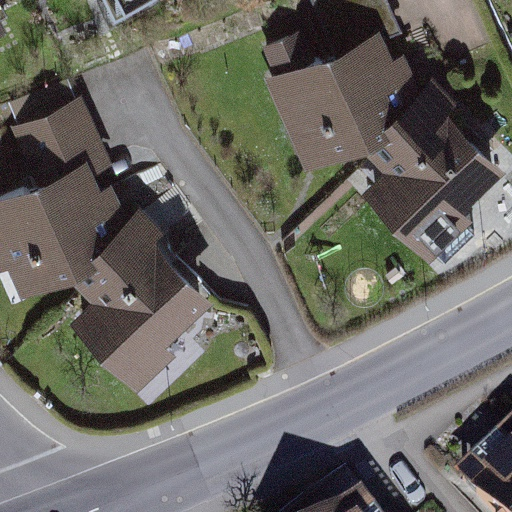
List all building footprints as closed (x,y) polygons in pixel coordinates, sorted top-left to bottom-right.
[(0,0),(0,53),(20,44),(0,0)] [(112,0),(127,29),(174,7),(170,0),(112,0)] [(307,0),(330,53),(268,79),(315,189),(385,142),(377,122),(418,88),(382,0),(307,0)] [(417,147),(363,197),(431,269),(493,211),(511,154),(511,127),(455,67),(395,124),(417,147)] [(43,180),(0,198),(0,250),(28,316),(98,269),(89,249),(131,215),(107,152),(82,94),(18,122),(43,180)] [(130,274),(76,324),(144,396),(206,338),(232,261),(168,194),(108,251),(130,274)] [(511,511),(511,436),(461,484),(486,511),(511,511)]
